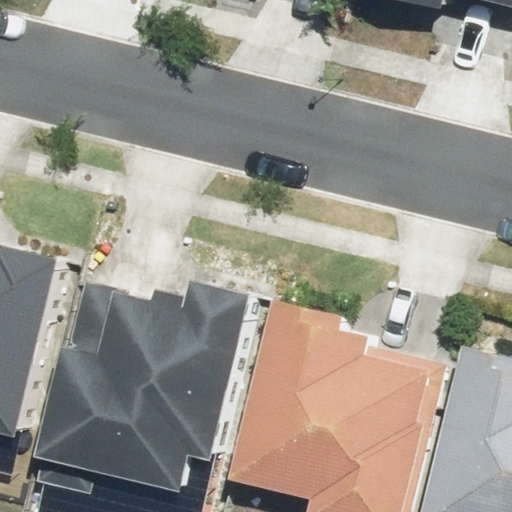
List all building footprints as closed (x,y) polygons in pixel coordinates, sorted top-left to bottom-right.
[(511,0),(396,0),(461,15),(464,0),(474,0),(511,8),(511,0)] [(0,434),(34,442),(78,264),(14,248),(13,253),(0,249),(0,434)] [(109,477),(200,499),(209,462),(230,467),(271,300),(209,285),(205,302),(174,294),(171,306),(139,298),(140,295),(95,284),(46,485),(103,499),(109,477)] [(361,322),(290,305),(247,486),(327,505),(325,511),(422,511),(457,368),(386,352),(388,341),(358,334),(361,322)] [(511,511),(511,357),(480,350),(440,511),(511,511)]
